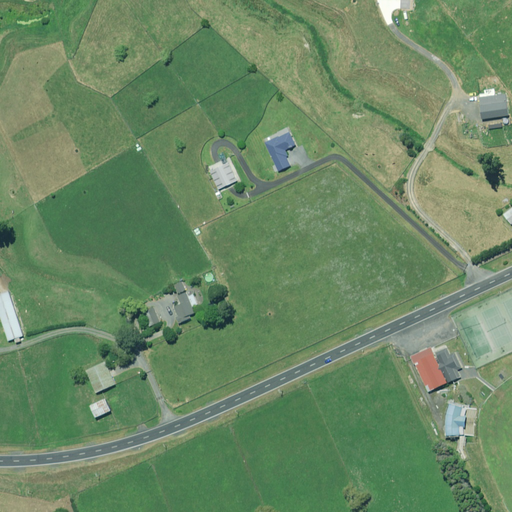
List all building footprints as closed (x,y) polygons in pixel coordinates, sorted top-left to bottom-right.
[(510,116),(507,95),(481,99),(484,120),(510,116)] [(297,145),(291,132),(267,144),(280,172),(292,166),(285,151),(297,145)] [(239,181),(230,163),(212,172),(220,190),(239,181)] [(201,299),(197,300),(195,294),(191,296),(185,282),(174,287),(181,304),(175,306),(179,316),(177,317),(180,324),(193,319),(191,316),(197,314),(194,308),(199,306),(204,304),(201,299)] [(0,309),(10,341),(16,340),(17,344),(23,342),(22,338),(25,337),(11,292),(0,295),(0,309)] [(162,322),(154,307),(142,313),(149,328),(162,322)] [(422,387),(425,386),(427,391),(444,383),(442,378),(431,356),(427,347),(407,357),(422,387)] [(434,356),(449,387),(460,381),(456,374),(461,371),(453,356),(447,359),(444,351),(434,356)] [(115,368),(110,370),(107,362),(88,370),(99,394),(117,386),(114,379),(119,377),(115,368)] [(108,398),(92,406),(98,419),(114,412),(108,398)]
